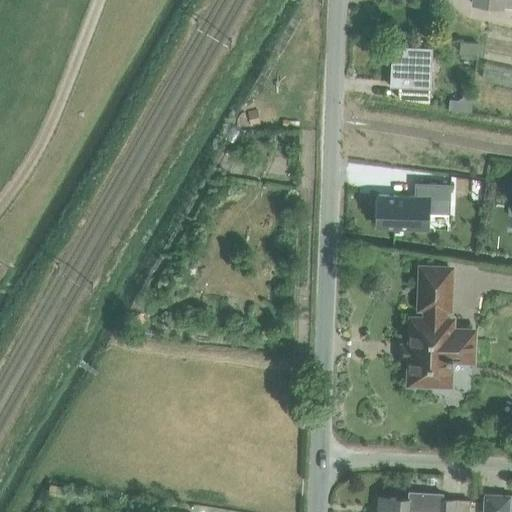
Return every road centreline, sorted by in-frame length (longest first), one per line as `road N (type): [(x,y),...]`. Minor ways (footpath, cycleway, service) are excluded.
road 1 (unclassified): [(320,459),(332,113)]
road 2 (track): [(99,0),(50,126),(0,206)]
road 3 (unclassified): [(511,468),(320,459)]
road 4 (residential): [(511,144),(332,113)]
